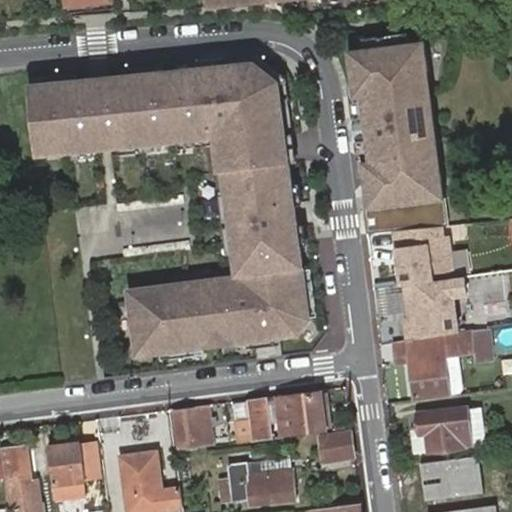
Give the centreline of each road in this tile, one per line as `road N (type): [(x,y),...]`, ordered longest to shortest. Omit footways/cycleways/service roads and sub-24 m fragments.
road 1 (residential): [(367,361),(324,76),(303,48),(265,33),(0,57)]
road 2 (residential): [(367,361),(0,412)]
road 3 (residential): [(384,511),(367,361)]
